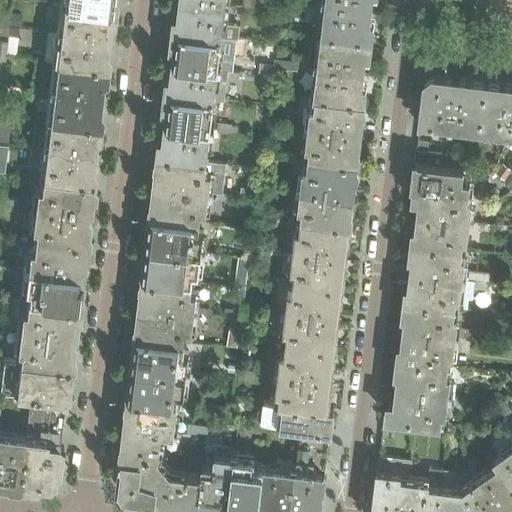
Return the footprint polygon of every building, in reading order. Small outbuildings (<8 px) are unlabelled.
[(61,0),(62,2),(110,8),(109,7),(112,5),(112,0),(61,0)] [(226,6),(226,0),(181,0),(180,17),(175,16),(173,31),(222,37),(225,18),(233,19),(233,15),(243,16),(245,8),(242,8),(226,6)] [(254,9),(255,0),(242,0),(242,8),(245,8),(254,9)] [(324,0),(321,32),(372,38),(374,22),(369,21),(371,0),(324,0)] [(106,22),(110,19),(111,12),(109,9),(110,8),(62,2),(54,62),(103,66),(102,65),(105,63),(106,56),(103,52),(106,22)] [(10,12),(9,24),(20,25),(21,13),(10,12)] [(0,34),(7,36),(8,25),(9,18),(0,16),(0,34)] [(215,98),(222,37),(173,31),(172,45),(176,45),(172,78),(168,77),(166,92),(215,98)] [(370,54),(372,38),(321,32),(313,95),(316,96),(364,101),(366,85),(361,85),(363,69),(365,53),(370,54)] [(313,63),(314,56),(298,54),(297,61),(313,63)] [(313,63),(297,61),(274,58),(274,63),(273,73),(284,74),(284,68),(299,70),(299,68),(312,69),(313,63)] [(99,80),(103,77),(104,70),(102,67),(103,66),(54,62),(48,119),(96,124),(95,123),(98,121),(99,113),(96,110),(99,80)] [(239,70),(240,64),(226,62),(225,68),(239,70)] [(245,78),(246,71),(239,70),(225,68),(225,75),(245,78)] [(479,132),(486,81),(435,74),(425,82),(420,125),(449,128),(479,132)] [(44,90),(45,82),(31,80),(30,88),(44,90)] [(511,137),(511,83),(486,81),(479,132),(509,136),(511,137)] [(211,128),(215,98),(166,92),(164,106),(169,107),(167,123),(175,124),(211,128)] [(357,163),(364,101),(316,96),(314,109),(311,108),(306,144),(310,144),(309,157),(357,163)] [(294,124),(295,115),(277,112),(276,122),(294,124)] [(92,138),(96,135),(97,128),(95,125),(96,124),(48,119),(41,177),(91,183),(92,171),(89,168),(92,138)] [(207,160),(211,134),(217,135),(217,137),(230,139),(232,123),(217,121),(216,129),(211,128),(175,124),(167,123),(165,140),(160,139),(158,154),(207,160)] [(275,139),(277,123),(269,122),(267,135),(268,138),(275,139)] [(445,164),(446,152),(428,150),(429,140),(418,139),(415,161),(445,164)] [(274,167),(276,153),(265,152),(263,166),(274,167)] [(206,173),(207,160),(158,154),(155,184),(175,187),(207,191),(209,173),(206,173)] [(349,224),(357,163),(309,157),(307,170),(303,170),(299,205),(303,206),(301,219),(349,224)] [(461,178),(463,166),(445,164),(415,161),(413,184),(415,184),(468,191),(470,179),(461,178)] [(503,178),(511,168),(503,162),(495,172),(503,178)] [(87,208),(91,183),(41,177),(40,177),(38,187),(34,186),(29,226),(33,227),(32,237),(83,243),(86,217),(84,215),(84,212),(84,210),(87,208)] [(232,194),(233,185),(217,182),(215,192),(232,194)] [(205,209),(207,191),(175,187),(155,184),(151,214),(200,220),(201,208),(205,209)] [(472,202),(467,202),(468,191),(415,184),(413,197),(420,198),(417,229),(413,228),(412,242),(462,248),(463,237),(467,237),(472,202)] [(494,187),(488,191),(493,199),(499,195),(494,187)] [(199,233),(200,220),(151,214),(147,244),(200,251),(202,233),(199,233)] [(342,285),(349,224),(301,219),(300,231),(296,231),(292,266),(295,267),(294,279),(342,285)] [(80,269),(83,243),(32,237),(31,247),(27,246),(21,288),(26,289),(25,299),(75,305),(79,279),(76,276),(76,274),(77,271),(80,269)] [(291,248),(292,239),(273,237),(271,246),(291,248)] [(463,278),(465,260),(460,259),(462,248),(412,242),(410,255),(413,256),(409,287),(406,286),(405,300),(455,306),(468,308),(469,297),(474,297),(475,287),(475,279),(469,278),(463,278)] [(198,268),(200,251),(147,244),(144,274),(193,281),(194,268),(198,268)] [(485,280),(486,272),(470,271),(469,278),(475,279),(485,280)] [(191,293),(193,281),(144,274),(136,335),(185,341),(187,329),(191,329),(195,294),(191,293)] [(334,346),(342,285),(294,279),(292,293),(289,292),(284,328),(288,328),(287,341),(334,346)] [(488,288),(488,280),(485,280),(475,279),(475,287),(488,288)] [(246,296),(245,305),(261,307),(262,307),(263,298),(246,296)] [(72,331),(75,305),(25,299),(23,309),(19,309),(13,359),(68,366),(71,340),(68,338),(69,332),(72,331)] [(399,344),(398,358),(447,363),(449,352),(453,353),(456,335),(457,326),(458,318),(453,317),(455,306),(405,300),(403,313),(406,314),(402,344),(399,344)] [(244,310),(243,317),(259,319),(261,307),(245,305),(244,310)] [(243,317),(244,310),(225,307),(224,315),(243,318),(243,317)] [(476,326),(475,338),(489,339),(491,327),(476,326)] [(184,354),(185,341),(136,335),(129,395),(175,400),(178,401),(179,389),(183,390),(188,354),(184,354)] [(327,407),(334,346),(287,341),(285,353),(281,353),(277,388),(281,389),(280,401),(327,407)] [(64,399),(68,368),(68,366),(13,359),(1,357),(0,357),(0,365),(0,366),(0,365),(0,391),(29,395),(64,399)] [(447,411),(449,393),(451,375),(446,375),(447,363),(398,358),(396,371),(399,371),(395,402),(388,401),(386,414),(417,418),(440,421),(442,410),(447,411)] [(55,476),(59,440),(64,399),(29,395),(25,436),(20,483),(42,486),(55,476)] [(175,432),(178,401),(175,400),(129,395),(118,486),(122,491),(142,473),(151,474),(163,464),(158,457),(162,430),(175,432)] [(330,430),(333,409),(333,408),(327,407),(280,401),(264,399),(261,421),(300,426),(330,430)] [(416,431),(417,418),(386,414),(384,414),(383,427),(416,431)] [(205,435),(207,424),(188,422),(186,433),(205,435)] [(315,511),(320,508),(328,444),(330,430),(300,426),(297,449),(291,448),(290,459),(296,460),(294,467),(276,465),(275,470),(264,468),(258,511),(315,511)] [(0,480),(20,483),(25,436),(0,432),(0,480)] [(511,444),(496,455),(501,462),(511,477),(511,444)] [(257,511),(258,511),(264,468),(251,467),(252,462),(216,457),(215,465),(202,464),(200,475),(197,505),(257,511)] [(511,511),(511,477),(501,462),(466,487),(441,484),(438,511),(493,511),(494,511),(511,511)] [(197,505),(200,475),(175,472),(169,471),(163,464),(151,474),(142,473),(122,491),(125,496),(197,505)] [(438,511),(441,484),(430,482),(431,479),(400,475),(400,472),(378,469),(372,511),(438,511)]
